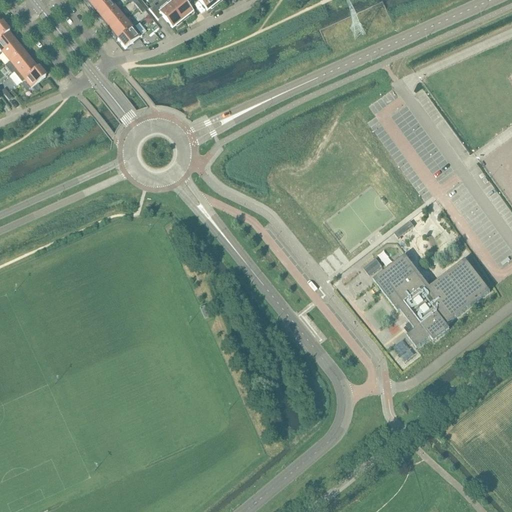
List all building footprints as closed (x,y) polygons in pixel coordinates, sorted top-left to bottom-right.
[(90,5),(89,6),(93,11),(94,10),(96,13),(112,0),(93,0),(89,4),(90,5)] [(102,19),(104,22),(120,9),(112,0),(96,13),(97,14),(96,15),(101,20),(102,19)] [(170,0),(167,3),(183,22),(189,17),(188,16),(192,13),(186,6),(191,2),(189,0),(170,0)] [(197,0),(207,12),(211,9),(217,5),(213,0),(189,0),(191,2),(192,3),(195,0),(197,0)] [(167,3),(169,6),(160,13),(154,6),(149,10),(158,21),(163,17),(172,29),(176,26),(177,27),(183,22),(167,3)] [(104,22),(105,23),(104,24),(108,29),(109,28),(111,31),(127,19),(120,9),(104,22)] [(135,28),(127,19),(111,31),(112,32),(111,33),(115,38),(116,38),(118,40),(117,41),(118,41),(135,28)] [(0,39),(8,33),(2,25),(0,25),(0,39)] [(135,28),(118,41),(125,50),(133,44),(134,45),(139,41),(138,39),(142,37),(135,28)] [(14,42),(15,41),(11,36),(10,37),(8,34),(9,34),(8,33),(0,39),(0,51),(2,53),(15,43),(14,42)] [(20,49),(21,48),(17,43),(16,44),(15,43),(2,53),(9,63),(22,52),(20,49)] [(29,60),(30,60),(26,54),(25,55),(22,52),(9,63),(16,71),(13,74),(14,74),(30,61),(29,60)] [(35,68),(36,67),(31,62),(30,62),(30,61),(14,74),(21,83),(38,70),(38,69),(37,70),(35,68)] [(24,81),(31,90),(32,89),(33,91),(39,86),(37,85),(45,79),(38,70),(21,83),(22,84),(24,81)] [(410,223),(394,235),(398,240),(414,228),(410,223)] [(490,293),(465,261),(430,288),(405,257),(373,282),(398,313),(400,312),(415,331),(407,337),(417,350),(430,339),(434,343),(450,330),(447,327),(490,293)] [(376,260),(363,270),(369,278),(382,268),(376,260)] [(200,309),(205,320),(209,318),(204,306),(200,309)]
